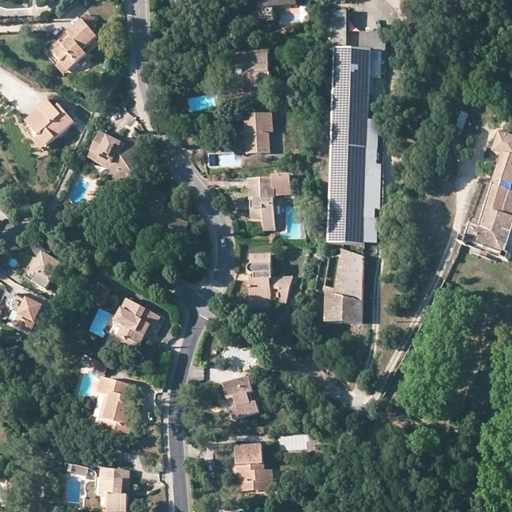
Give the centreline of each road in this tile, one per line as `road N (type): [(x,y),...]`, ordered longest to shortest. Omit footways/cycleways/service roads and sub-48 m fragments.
road 1 (residential): [(138,0),(149,101),(178,163),(218,217),(226,245),(205,305)]
road 2 (residential): [(0,241),(37,227),(65,228),(205,305)]
road 3 (residential): [(205,305),(176,392),(181,511)]
road 4 (residential): [(205,305),(347,401),(371,399)]
